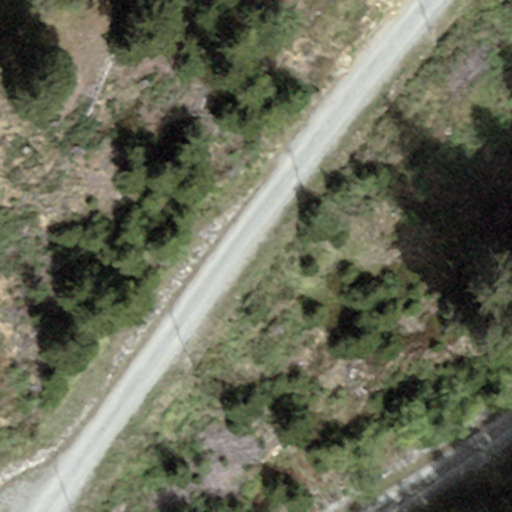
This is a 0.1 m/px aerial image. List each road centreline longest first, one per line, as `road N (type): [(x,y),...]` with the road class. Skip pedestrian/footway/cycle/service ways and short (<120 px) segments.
road 1 (track): [(55,511),(432,0)]
road 2 (track): [(511,417),(382,511)]
